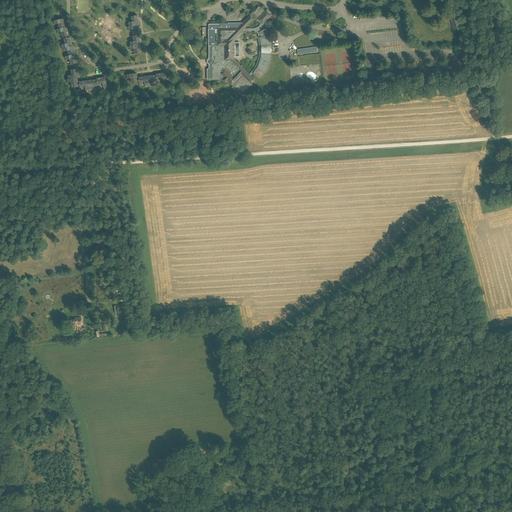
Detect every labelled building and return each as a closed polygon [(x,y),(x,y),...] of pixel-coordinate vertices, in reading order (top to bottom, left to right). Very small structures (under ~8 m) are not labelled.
[(254,10),(250,14),(259,23),(260,22),(263,25),(267,20),(270,16),(264,10),(258,6),(256,10),(256,11),(255,11),(254,10)] [(271,55),(270,55),(270,53),(270,51),(270,49),(270,47),(270,46),(270,44),(270,42),(269,40),(269,38),(269,36),(268,35),(266,29),(259,32),(261,36),(257,37),(258,40),(259,43),(259,46),(259,50),(259,52),(259,57),(258,60),(256,64),(254,69),(249,74),(234,60),(234,40),(254,19),(252,17),(250,15),(238,28),(228,28),(228,24),(222,24),(209,24),(209,29),(208,29),(208,46),(212,46),(212,58),(208,60),(208,63),(212,64),(212,79),(214,80),(220,80),(221,79),(222,79),(221,80),(225,84),(227,82),(231,86),(232,85),(233,86),(232,87),(236,91),(237,90),(240,94),(246,88),(247,89),(250,85),(252,83),(255,80),(251,76),(253,73),(260,79),(264,74),(265,72),(266,73),(266,71),(267,69),(268,68),(269,66),(269,64),(270,62),(270,61),(271,59),(271,57),(271,55)] [(131,16),(132,21),(129,22),(129,25),(128,26),(129,30),(132,29),(133,35),(140,33),(138,25),(139,24),(138,16),(131,16)] [(64,18),(57,20),(54,21),(55,24),(58,24),(59,28),(57,29),(58,33),(61,32),(62,37),(69,36),(67,26),(66,26),(64,18)] [(454,31),(461,29),(458,18),(450,21),(454,31)] [(132,36),(133,41),(130,41),(131,45),(130,45),(130,49),(134,49),(135,54),(141,53),(140,45),(141,44),(139,35),(132,36)] [(64,39),(65,44),(62,44),(62,48),(64,48),(64,51),(68,51),(69,55),(65,56),(66,60),(69,59),(71,65),(77,63),(73,45),(72,45),(70,37),(64,39)] [(71,70),(71,74),(68,75),(68,78),(67,79),(68,83),(71,82),(72,88),(79,87),(78,79),(79,79),(77,68),(71,70)] [(137,73),(130,74),(127,74),(127,78),(130,78),(131,83),(138,82),(137,73)] [(139,84),(144,83),(145,86),(152,85),(152,82),(157,82),(157,81),(162,80),(162,83),(166,82),(166,80),(165,73),(155,74),(155,75),(138,77),(139,84)] [(98,85),(103,84),(103,87),(107,87),(106,84),(106,77),(96,78),(96,79),(79,81),(80,88),(85,87),(86,90),(93,90),(93,86),(98,86),(98,85)] [(127,311),(126,304),(117,305),(118,312),(127,311)] [(80,317),(71,318),(72,332),(77,332),(77,326),(81,326),(80,317)]
